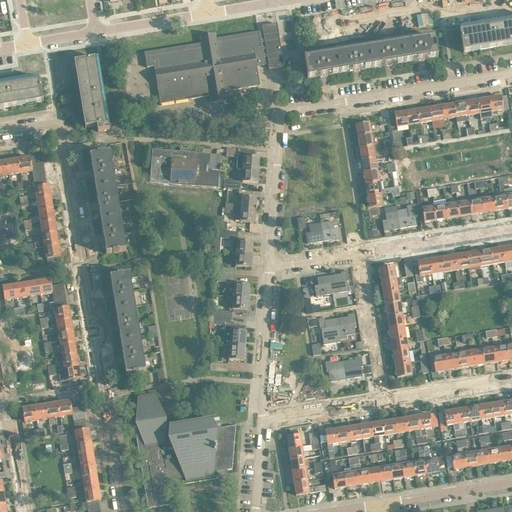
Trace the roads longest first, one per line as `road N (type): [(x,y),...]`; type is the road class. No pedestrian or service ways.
road 1 (residential): [(122,511),(58,123),(0,132)]
road 2 (residential): [(267,268),(279,123),(292,108),(511,74)]
road 3 (residential): [(511,379),(260,420)]
road 4 (residential): [(267,268),(511,228)]
road 5 (residential): [(260,420),(267,268)]
road 6 (residential): [(383,503),(511,483)]
